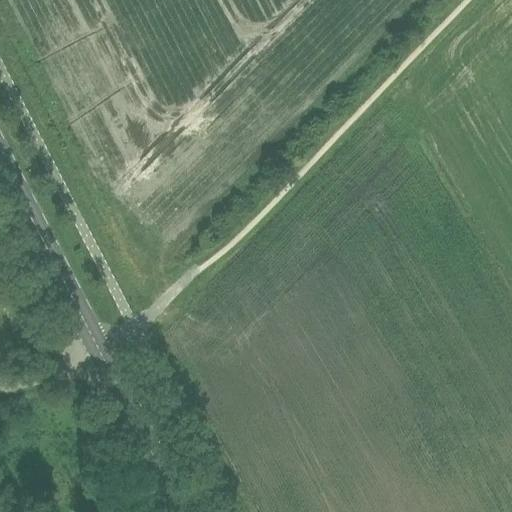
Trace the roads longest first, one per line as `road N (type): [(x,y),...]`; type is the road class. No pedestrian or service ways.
road 1 (secondary): [(101,353),(0,155)]
road 2 (secondary): [(183,511),(101,353)]
road 3 (track): [(101,353),(198,269)]
